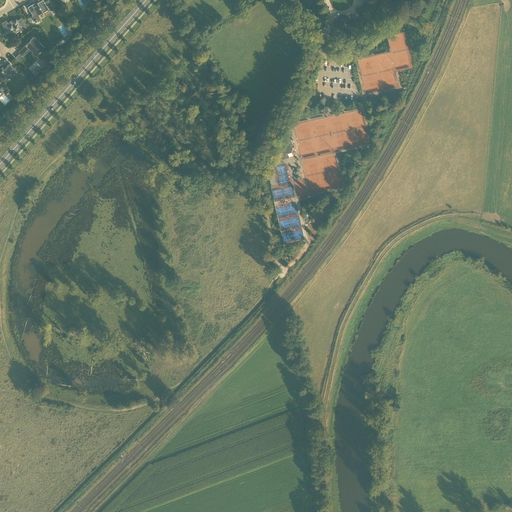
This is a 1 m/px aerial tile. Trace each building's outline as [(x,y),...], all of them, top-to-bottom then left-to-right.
[(48,10),(46,5),(49,4),(46,0),(42,0),(37,3),(38,6),(34,8),(32,5),(28,7),(32,16),(31,16),(36,23),(37,22),(36,20),(39,18),(37,15),(42,12),(43,13),(48,10)] [(19,32),(27,28),(21,18),(17,21),(17,19),(13,21),(13,20),(8,23),(6,20),(1,23),(6,31),(9,30),(10,31),(14,29),(15,32),(18,30),(19,32)] [(36,56),(44,48),(33,37),(26,45),(19,52),(23,56),(30,49),(36,56)] [(9,64),(6,67),(2,64),(0,66),(0,76),(2,78),(6,75),(9,78),(17,71),(11,65),(10,65),(9,64),(9,65),(9,64)] [(278,144),(279,148),(280,151),(275,152),(277,160),(287,158),(286,156),(289,155),(288,153),(292,152),(292,151),(293,147),(292,144),(291,141),(289,138),(289,137),(282,138),(283,139),(280,140),(281,144),(278,144)]
